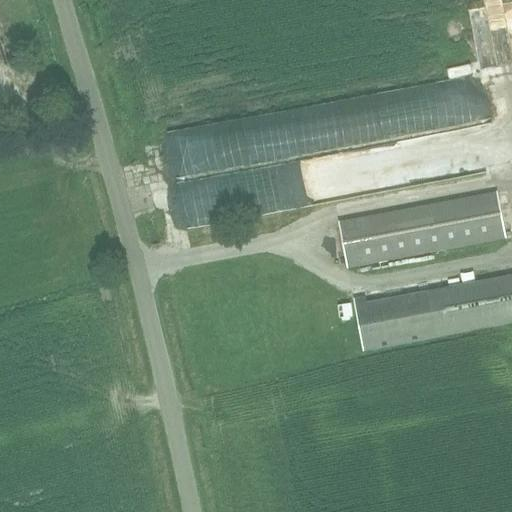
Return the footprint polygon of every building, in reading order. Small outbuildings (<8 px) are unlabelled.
[(498,20),(511,15),(511,9),(510,4),(494,10),(498,20)] [(259,146),(291,144),(289,121),(258,123),(259,146)] [(504,237),(495,192),(339,223),(347,268),(504,237)] [(199,218),(200,228),(222,226),(221,216),(199,218)] [(511,276),(367,304),(366,298),(354,300),(364,351),(511,322),(511,276)]
